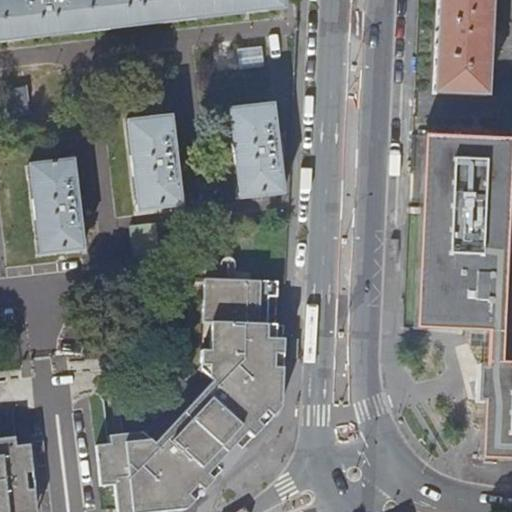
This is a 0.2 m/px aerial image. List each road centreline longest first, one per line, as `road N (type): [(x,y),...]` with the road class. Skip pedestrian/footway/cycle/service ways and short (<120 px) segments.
road 1 (secondary): [(332,0),(314,418),(327,487)]
road 2 (secondary): [(389,458),(360,369),(377,0)]
